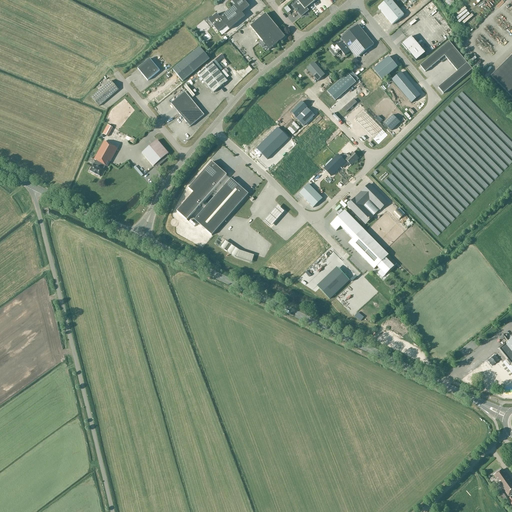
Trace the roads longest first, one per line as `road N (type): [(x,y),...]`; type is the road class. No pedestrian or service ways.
road 1 (secondary): [(143,240),(470,398)]
road 2 (tertiary): [(112,511),(34,187)]
road 3 (unclassified): [(375,160),(437,99),(353,0)]
road 4 (unclassified): [(212,127),(312,222)]
road 5 (unclassified): [(212,127),(302,40)]
